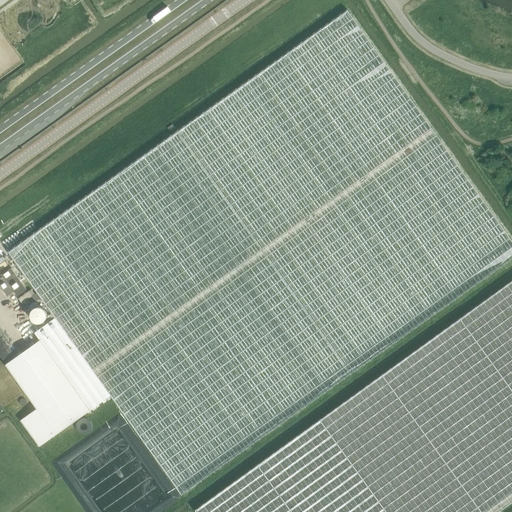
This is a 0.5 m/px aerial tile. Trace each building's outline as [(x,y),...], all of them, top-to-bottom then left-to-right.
[(9,252),(56,318),(111,396),(182,494),(511,258),(511,239),(348,10),(9,252)] [(18,296),(27,289),(12,269),(3,275),(18,296)] [(511,281),(196,510),(197,510),(197,511),(497,511),(511,502),(511,281)] [(35,294),(32,289),(19,299),(22,303),(32,296),(35,294)] [(40,447),(111,396),(56,318),(36,332),(41,340),(6,365),(38,409),(21,420),(40,447)]
